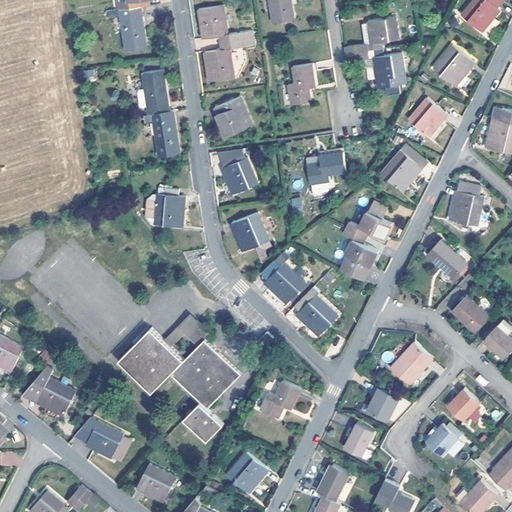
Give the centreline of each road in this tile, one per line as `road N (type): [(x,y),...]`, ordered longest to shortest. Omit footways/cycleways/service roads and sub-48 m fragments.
road 1 (residential): [(339,380),(218,258),(177,0)]
road 2 (residential): [(374,307),(456,146)]
road 3 (residential): [(427,474),(411,456),(407,433),(469,353)]
road 4 (residential): [(273,511),(339,380)]
road 5 (residential): [(456,146),(511,34)]
road 6 (residential): [(347,119),(329,0)]
